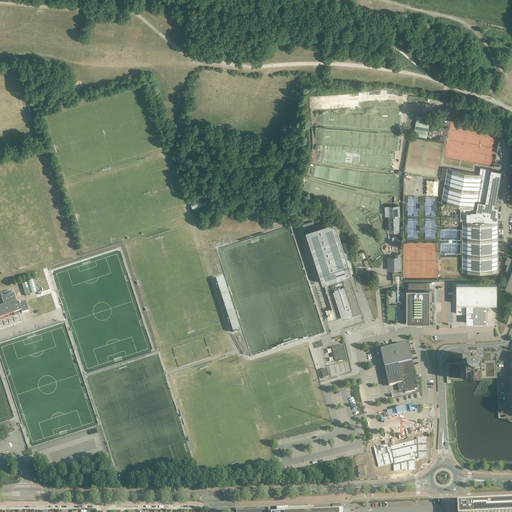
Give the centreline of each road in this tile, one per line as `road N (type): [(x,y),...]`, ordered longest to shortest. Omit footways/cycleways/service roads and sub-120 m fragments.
road 1 (track): [(192,56),(429,77)]
road 2 (track): [(0,2),(125,9),(192,56)]
road 3 (secondary): [(192,494),(60,494)]
road 4 (unclassified): [(442,419),(442,353),(507,342)]
